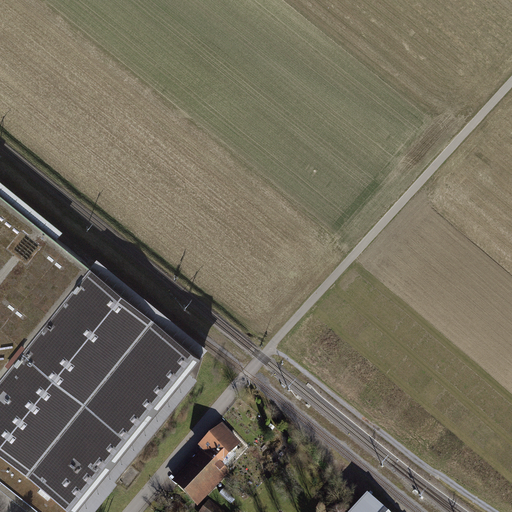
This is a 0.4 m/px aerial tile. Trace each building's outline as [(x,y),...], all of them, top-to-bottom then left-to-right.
[(0,376),(90,265),(0,191),(0,376)] [(201,355),(90,265),(0,376),(0,475),(3,479),(43,511),(44,511),(73,511),(75,510),(189,369),(201,355)] [(189,369),(75,510),(77,511),(91,511),(117,480),(115,478),(198,376),(189,369)] [(210,455),(179,486),(198,505),(230,473),(221,465),(242,445),(223,426),(203,447),(210,455)] [(42,511),(43,511),(3,479),(0,482),(0,487),(30,511),(42,511)] [(362,503),(354,511),(384,511),(368,497),(362,503)] [(223,511),(210,502),(203,511),(223,511)]
